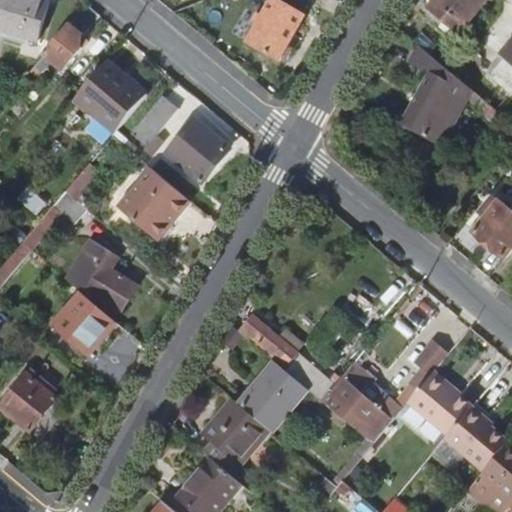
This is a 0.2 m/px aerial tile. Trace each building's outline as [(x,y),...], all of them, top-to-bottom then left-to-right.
[(23,0),(0,0),(0,31),(40,43),(50,8),(23,0)] [(311,0),(281,0),(281,2),(307,17),(316,3),(311,0)] [(486,0),(437,0),(429,11),(457,35),(486,0)] [(307,17),(281,2),(279,1),(254,43),(285,61),(310,19),(307,17)] [(85,36),(102,17),(90,6),(33,74),(41,80),(55,63),(65,71),(91,42),(85,36)] [(511,39),(499,56),(511,67),(511,39)] [(442,171),(486,118),(479,111),(487,103),(434,59),(417,80),(441,100),(406,142),(442,171)] [(80,100),(120,133),(150,96),(111,63),(80,100)] [(182,110),(168,98),(137,137),(151,147),(182,110)] [(486,118),(493,109),(487,103),(479,111),(486,118)] [(236,155),(204,128),(178,158),(212,186),(236,155)] [(112,182),(90,209),(102,219),(119,198),(124,202),(138,185),(112,164),(104,175),(112,182)] [(98,175),(90,169),(69,192),(78,199),(98,175)] [(194,202),(156,170),(123,209),(156,237),(175,215),(179,219),(194,202)] [(58,207),(66,213),(78,224),(90,209),(78,199),(69,192),(58,207)] [(511,249),(511,212),(501,202),(475,233),(505,258),(511,249)] [(34,250),(66,213),(58,207),(42,225),(41,227),(26,244),(34,250)] [(161,241),(179,219),(175,215),(156,237),(161,241)] [(99,238),(72,282),(85,292),(95,301),(99,295),(126,312),(144,285),(117,268),(108,262),(117,249),(99,238)] [(125,254),(117,249),(108,262),(117,268),(125,254)] [(92,354),(119,321),(95,301),(85,292),(56,325),(92,354)] [(289,373),(302,358),(253,316),(240,331),(278,364),(289,373)] [(449,354),(433,340),(415,363),(422,369),(408,385),(417,392),(433,373),(449,354)] [(302,358),(289,373),(310,391),(322,401),(329,393),(335,386),(302,358)] [(275,433),(310,391),(289,373),(278,364),(243,405),(273,431),(275,433)] [(402,411),(355,371),(347,382),(393,421),(402,411)] [(472,406),(433,373),(417,392),(409,403),(448,435),(472,406)] [(61,400),(30,375),(2,407),(34,433),(61,400)] [(334,397),(329,393),(322,401),(373,445),(393,421),(347,382),(334,397)] [(227,453),(219,462),(245,484),(252,490),(259,481),(242,467),(273,431),(243,405),(234,398),(204,434),(218,446),(227,453)] [(509,441),(486,421),(488,419),(472,406),(448,435),(445,439),(484,471),(505,446),(509,441)] [(218,446),(210,455),(214,458),(219,462),(227,453),(218,446)] [(511,452),(505,446),(484,471),(482,473),(511,497),(511,452)] [(201,511),(221,511),(245,484),(219,462),(214,458),(183,496),(201,511)] [(332,494),(353,511),(380,511),(344,481),(339,487),(332,494)] [(179,511),(167,502),(158,511),(179,511)]
